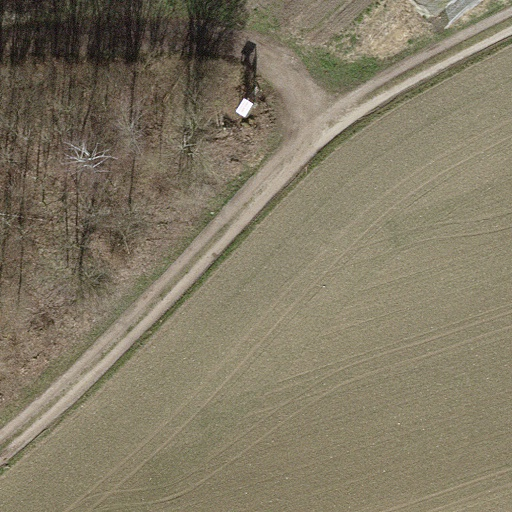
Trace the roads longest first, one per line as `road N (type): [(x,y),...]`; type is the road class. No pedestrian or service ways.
road 1 (track): [(511,22),(331,120),(74,410),(0,465)]
road 2 (track): [(331,120),(258,62),(0,76)]
